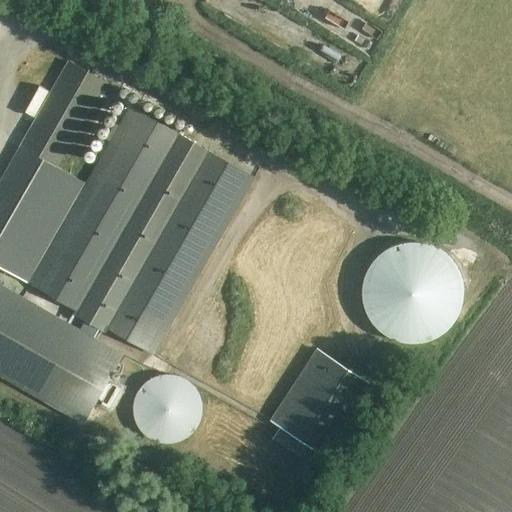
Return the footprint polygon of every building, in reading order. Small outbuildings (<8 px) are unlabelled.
[(251,0),(212,0),(244,26),(260,7),(251,0)] [(68,62),(0,182),(0,267),(1,269),(29,284),(85,186),(57,170),(106,83),(68,62)] [(85,186),(29,284),(154,356),(256,178),(130,106),(85,186)] [(201,131),(197,140),(216,148),(220,139),(201,131)] [(394,340),(408,344),(423,343),(437,339),(449,331),(459,320),(465,307),(467,293),(465,278),(458,264),(448,253),(435,245),(420,241),(405,241),(391,246),(378,255),(369,267),(364,280),(363,295),(366,309),(372,322),(382,332),(394,340)] [(0,376),(84,425),(124,355),(0,284),(0,376)] [(271,422),(288,432),(325,456),(371,384),(317,349),(271,422)] [(203,410),(197,390),(180,377),(158,377),(141,389),(134,409),(141,430),(158,442),(179,442),(196,430),(203,410)]
